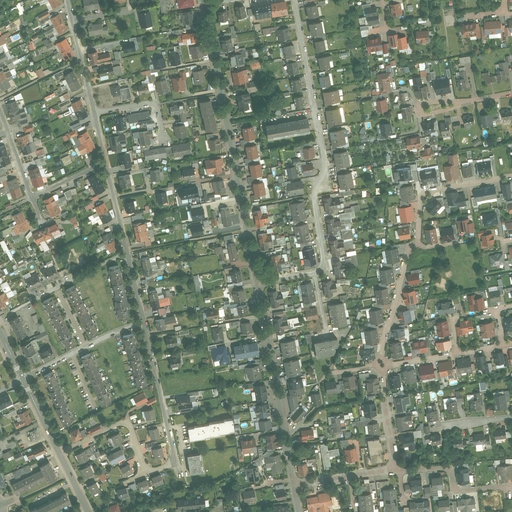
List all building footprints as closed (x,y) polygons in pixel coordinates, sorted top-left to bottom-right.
[(83,0),(85,9),(90,9),(90,7),(99,5),(98,0),(83,0)] [(172,0),(160,0),(163,13),(168,12),(166,4),(173,3),(172,0)] [(286,1),(270,3),(272,15),(273,16),(288,13),(286,1)] [(270,3),(254,6),(256,18),(272,15),(270,3)] [(394,4),(391,5),(393,15),(402,14),(400,3),(394,4)] [(316,5),(307,6),(309,18),(318,16),(316,5)] [(244,6),(236,7),(237,17),(241,16),(241,18),(246,17),(245,12),(244,6)] [(371,8),(366,9),(367,17),(368,16),(378,14),(376,7),(371,8)] [(47,11),(39,15),(41,19),(48,15),(50,14),(47,11)] [(149,11),(139,13),(142,27),(152,25),(149,11)] [(192,11),(181,13),(183,24),(185,24),(193,22),(193,19),(192,11)] [(227,11),(218,12),(220,21),(223,20),(223,21),(228,20),(227,11)] [(50,18),(48,20),(50,25),(54,23),(55,25),(55,26),(63,21),(59,13),(50,18)] [(378,14),(368,16),(369,24),(380,22),(378,14)] [(41,19),(39,20),(41,24),(46,21),(48,20),(50,18),(48,15),(41,19)] [(63,21),(55,26),(59,33),(67,29),(63,21)] [(321,21),(310,23),(312,35),(314,34),(323,33),(322,33),(321,21)] [(501,21),(493,22),(494,34),(497,33),(498,32),(501,32),(501,25),(501,21)] [(493,22),(485,22),(485,27),(486,33),(489,33),(490,34),(494,34),(493,22)] [(102,23),(88,26),(90,35),(103,32),(103,33),(104,33),(102,27),(102,23)] [(287,28),(277,29),(277,30),(279,40),(289,38),(287,28)] [(429,31),(417,32),(418,42),(429,41),(429,31)] [(196,33),(178,36),(179,43),(187,42),(187,44),(189,44),(198,42),(196,33)] [(397,34),(389,36),(390,43),(391,46),(399,45),(398,38),(397,34)] [(381,37),(374,38),(377,50),(383,49),(382,44),(381,37)] [(398,38),(399,45),(399,48),(408,47),(406,37),(398,38)] [(231,38),(221,40),(223,51),(229,50),(229,49),(233,49),(231,38)] [(374,38),(368,39),(370,51),(377,50),(374,38)] [(66,39),(57,43),(61,51),(69,47),(66,39)] [(134,40),(121,43),(123,52),(136,50),(134,40)] [(322,40),(315,41),(317,51),(325,50),(323,40),(322,40)] [(198,46),(191,47),(191,48),(193,57),(203,55),(201,45),(198,46)] [(294,45),(284,46),(286,57),(289,57),(290,57),(290,56),(296,55),(294,45)] [(61,51),(56,53),(58,58),(63,56),(65,59),(74,54),(70,47),(69,47),(61,51)] [(121,50),(114,52),(116,60),(119,59),(123,58),(121,50)] [(97,51),(89,53),(89,56),(88,57),(88,61),(90,60),(91,63),(100,61),(98,55),(97,51)] [(110,53),(98,55),(100,61),(111,59),(110,53)] [(170,55),(172,65),(180,63),(178,55),(178,53),(176,54),(170,55)] [(240,54),(231,56),(231,60),(232,66),(236,66),(237,66),(237,65),(244,64),(243,56),(242,54),(240,54)] [(324,56),(318,57),(318,58),(320,68),(325,68),(330,67),(329,59),(332,59),(332,55),(324,56)] [(163,57),(153,59),(155,67),(155,68),(159,67),(165,66),(163,57)] [(297,62),(287,63),(288,69),(290,69),(291,73),(299,72),(297,62)] [(505,62),(499,63),(500,71),(497,71),(498,75),(499,81),(506,79),(506,76),(507,75),(506,66),(505,62)] [(112,65),(99,69),(98,66),(101,79),(101,78),(100,76),(114,73),(115,75),(122,74),(122,73),(121,73),(120,65),(113,67),(112,64),(112,65)] [(203,69),(194,71),(195,76),(196,83),(205,81),(204,76),(204,73),(203,73),(203,69)] [(62,70),(54,74),(57,81),(61,79),(59,77),(64,74),(62,70)] [(246,70),(233,73),(235,83),(248,81),(246,70)] [(466,70),(460,71),(461,79),(458,79),(459,89),(467,87),(466,84),(468,84),(466,74),(466,70)] [(73,71),(64,75),(68,83),(77,79),(73,71)] [(391,72),(378,75),(381,88),(389,87),(388,80),(389,79),(392,79),(391,72)] [(498,75),(490,76),(489,72),(482,73),(483,78),(486,78),(486,79),(485,79),(486,84),(491,83),(491,82),(499,81),(498,75)] [(328,75),(320,76),(322,86),(330,84),(328,75)] [(181,77),(175,78),(176,80),(173,81),(175,91),(184,89),(183,79),(182,76),(181,77)] [(420,77),(414,78),(415,88),(418,87),(422,86),(420,77)] [(7,78),(0,81),(0,85),(2,90),(11,86),(8,81),(7,78)] [(300,78),(291,80),(293,91),(302,89),(300,78)] [(77,79),(68,83),(72,91),(81,86),(77,79)] [(166,79),(156,81),(159,94),(159,93),(159,92),(168,91),(168,92),(169,91),(166,79)] [(449,79),(442,80),(444,92),(451,91),(449,79)] [(442,80),(435,81),(438,94),(444,92),(442,80)] [(148,83),(138,85),(140,94),(150,92),(148,83)] [(129,87),(120,89),(119,85),(111,87),(114,96),(121,95),(122,100),(132,98),(129,87)] [(422,86),(418,87),(419,91),(416,91),(417,97),(420,97),(428,96),(427,92),(429,92),(428,86),(422,86)] [(330,91),(324,92),(325,98),(338,95),(337,90),(330,91)] [(249,93),(237,95),(240,110),(249,109),(248,102),(251,101),(249,93)] [(404,93),(401,94),(402,100),(401,100),(401,103),(406,102),(406,99),(409,99),(408,93),(404,93)] [(303,95),(294,97),(296,109),(305,107),(303,95)] [(338,95),(325,98),(326,103),(332,102),(339,101),(338,95)] [(69,99),(59,104),(60,107),(71,102),(69,99)] [(80,99),(72,103),(71,102),(75,111),(84,107),(80,99)] [(211,99),(200,101),(203,117),(203,116),(206,131),(217,129),(214,114),(211,99)] [(383,100),(377,101),(378,101),(378,105),(378,106),(378,108),(379,109),(379,111),(387,110),(387,106),(387,105),(387,104),(386,103),(385,99),(383,100)] [(16,101),(7,104),(10,113),(19,110),(19,109),(16,101)] [(184,104),(170,106),(171,113),(180,112),(181,117),(187,116),(184,104)] [(412,106),(402,108),(404,118),(412,116),(411,113),(413,113),(412,106)] [(84,107),(75,111),(79,119),(88,115),(84,107)] [(24,108),(19,109),(19,110),(10,113),(13,123),(18,122),(26,119),(27,118),(24,108)] [(330,109),(326,110),(327,115),(328,114),(328,116),(328,117),(340,115),(340,114),(338,115),(337,108),(339,108),(330,109)] [(511,110),(508,111),(508,109),(502,110),(504,119),(510,118),(511,117),(511,110)] [(148,111),(131,114),(131,115),(133,122),(139,121),(140,125),(153,123),(152,118),(150,119),(148,111)] [(490,114),(482,115),(484,126),(493,125),(492,121),(491,114),(490,114)] [(340,115),(328,117),(328,119),(329,123),(329,124),(333,123),(341,122),(341,121),(339,122),(338,115),(340,115)] [(470,115),(464,116),(466,125),(475,124),(474,116),(470,116),(470,115)] [(125,116),(116,118),(117,126),(119,125),(119,129),(118,129),(118,130),(127,128),(126,122),(125,116)] [(26,119),(18,122),(20,128),(23,126),(28,125),(26,119)] [(298,121),(296,121),(278,124),(275,125),(275,124),(266,126),(268,139),(310,131),(308,119),(298,120),(298,121)] [(434,123),(430,123),(430,122),(424,123),(426,133),(435,131),(434,123)] [(446,122),(440,123),(443,137),(451,135),(449,124),(449,122),(446,122)] [(391,123),(381,125),(383,134),(383,135),(389,134),(392,133),(391,123)] [(28,125),(23,126),(25,132),(34,129),(32,124),(28,125)] [(177,125),(175,126),(176,130),(177,130),(178,137),(177,137),(187,136),(185,124),(177,125)] [(75,129),(68,133),(70,138),(73,136),(76,135),(78,134),(75,129)] [(334,131),(330,131),(330,132),(331,136),(332,136),(332,138),(331,138),(332,138),(344,136),(342,136),(341,130),(343,129),(334,131)] [(149,130),(139,132),(141,132),(141,136),(140,136),(142,145),(149,144),(151,143),(150,136),(154,136),(153,130),(149,130)] [(87,131),(78,136),(80,138),(78,139),(77,137),(74,138),(78,146),(91,139),(87,131)] [(27,134),(18,137),(21,146),(30,143),(27,134)] [(119,135),(111,137),(111,142),(112,142),(112,143),(113,145),(112,145),(112,146),(113,150),(115,150),(122,149),(120,142),(125,141),(125,143),(126,143),(125,135),(119,136),(119,135)] [(344,136),(332,138),(332,139),(332,140),(332,141),(333,145),(337,144),(345,143),(343,143),(342,137),(344,136)] [(419,137),(408,139),(409,148),(418,147),(418,148),(421,147),(419,137)] [(214,139),(209,140),(211,150),(221,148),(219,138),(214,139)] [(78,146),(82,154),(95,147),(91,139),(78,146)] [(30,143),(21,146),(24,154),(33,151),(30,143)] [(190,143),(173,146),(174,155),(174,156),(183,155),(183,153),(192,152),(190,143)] [(173,146),(165,147),(167,156),(174,155),(173,146)] [(165,147),(145,151),(146,159),(154,157),(155,158),(167,156),(165,147)] [(307,148),(304,148),(304,149),(305,158),(314,157),(314,153),(314,150),(313,150),(312,147),(307,148)] [(430,147),(425,148),(426,152),(422,153),(423,159),(432,157),(430,147)] [(44,163),(42,156),(45,156),(43,148),(35,151),(37,158),(34,159),(35,166),(44,163)] [(338,152),(334,153),(335,156),(336,156),(336,159),(336,160),(348,157),(346,157),(345,151),(347,151),(347,150),(338,152)] [(8,154),(0,156),(0,160),(1,165),(11,162),(8,154)] [(129,154),(120,156),(122,168),(131,167),(132,167),(131,164),(129,154)] [(61,159),(63,164),(70,160),(68,155),(61,159)] [(53,160),(55,166),(61,163),(58,157),(53,160)] [(348,157),(336,160),(337,163),(336,163),(337,166),(337,167),(341,166),(349,164),(348,164),(346,158),(348,158),(348,157)] [(215,159),(206,161),(207,168),(208,169),(208,171),(210,172),(213,172),(213,173),(216,172),(222,171),(222,170),(221,164),(223,164),(221,158),(215,159)] [(453,160),(450,161),(450,166),(446,166),(447,171),(446,171),(447,180),(459,178),(456,165),(455,165),(454,163),(453,160)] [(491,161),(484,162),(486,173),(493,172),(492,166),(491,161)] [(477,163),(478,168),(479,174),(486,173),(484,162),(477,163)] [(306,165),(302,165),(302,166),(303,169),(302,171),(302,172),(304,173),(304,174),(314,172),(312,164),(306,165)] [(469,166),(463,167),(465,177),(472,175),(471,170),(470,165),(469,166)] [(295,166),(287,168),(289,178),(297,176),(295,166)] [(38,167),(29,170),(32,179),(41,175),(38,167)] [(407,179),(408,179),(413,178),(412,171),(411,167),(408,167),(396,169),(398,180),(399,180),(407,179)] [(194,168),(183,170),(185,179),(196,177),(194,168)] [(160,169),(151,170),(152,181),(162,179),(161,176),(164,176),(163,172),(160,172),(160,169)] [(422,171),(421,171),(423,178),(424,184),(438,182),(437,177),(435,169),(422,171)] [(342,173),(338,174),(339,178),(340,181),(339,181),(352,179),(350,179),(349,173),(350,172),(342,173)] [(97,174),(88,178),(92,186),(101,182),(97,174)] [(128,174),(119,177),(121,184),(122,188),(131,185),(128,174)] [(41,175),(32,179),(35,187),(44,184),(42,178),(41,175)] [(16,178),(7,182),(9,186),(10,190),(19,187),(16,178)] [(352,179),(339,181),(340,181),(340,184),(341,188),(345,187),(353,186),(353,185),(351,186),(350,179),(352,179)] [(222,180),(213,182),(213,183),(214,182),(216,194),(219,194),(225,193),(224,189),(222,180)] [(101,182),(92,186),(96,194),(105,189),(101,182)] [(291,183),(289,184),(289,185),(291,194),(303,192),(301,182),(291,183)] [(502,184),(504,199),(506,198),(511,197),(511,191),(511,183),(502,184)] [(405,187),(401,187),(401,188),(402,194),(414,192),(413,185),(405,187)] [(169,187),(166,187),(167,191),(172,190),(173,194),(175,193),(175,189),(174,186),(169,187)] [(19,187),(10,190),(11,193),(13,198),(22,195),(19,187)] [(197,187),(180,190),(181,199),(199,195),(197,187)] [(489,187),(482,188),(482,189),(475,190),(476,197),(477,200),(477,199),(481,199),(490,197),(490,198),(497,197),(495,187),(489,188),(489,187)] [(70,189),(64,192),(67,199),(72,196),(72,195),(70,189)] [(166,191),(157,193),(159,202),(164,202),(164,200),(167,200),(166,191)] [(414,192),(402,194),(403,199),(403,200),(407,200),(415,198),(414,192)] [(457,192),(447,194),(448,199),(449,204),(450,204),(459,203),(458,195),(457,192)] [(458,195),(459,203),(459,206),(466,205),(467,204),(466,201),(465,194),(458,195)] [(53,196),(44,200),(48,208),(57,204),(56,201),(53,196)] [(86,204),(97,199),(96,196),(85,201),(86,204)] [(331,197),(324,198),(325,206),(340,203),(339,199),(331,200),(331,197)] [(436,198),(435,200),(441,206),(442,206),(445,206),(444,200),(443,197),(436,198)] [(434,199),(426,208),(434,214),(441,206),(435,200),(434,199)] [(133,201),(125,203),(127,212),(135,210),(134,206),(133,201)] [(298,202),(291,203),(293,212),(304,210),(303,206),(304,206),(303,201),(298,202)] [(93,202),(85,206),(88,210),(95,206),(93,202)] [(340,203),(325,206),(326,213),(333,212),(333,208),(344,206),(343,202),(340,203)] [(104,203),(96,207),(98,212),(89,217),(90,220),(99,215),(108,211),(104,203)] [(57,204),(48,208),(52,216),(61,212),(58,206),(57,204)] [(186,210),(188,220),(205,217),(203,207),(199,208),(198,204),(189,205),(190,209),(186,210)] [(410,206),(406,207),(401,208),(402,215),(401,215),(402,222),(414,220),(411,206),(410,206)] [(228,207),(221,208),(222,217),(230,216),(228,207)] [(261,210),(254,211),(256,219),(263,217),(262,213),(261,210)] [(304,210),(293,212),(294,220),(299,219),(306,218),(306,213),(304,214),(304,210)] [(108,211),(99,215),(100,216),(94,219),(95,221),(101,218),(103,223),(112,218),(108,211)] [(22,212),(13,216),(17,224),(26,219),(22,212)] [(483,215),(485,225),(498,223),(496,217),(496,213),(483,215)] [(230,216),(222,217),(223,222),(224,226),(231,224),(230,216)] [(334,218),(326,219),(328,227),(345,224),(352,222),(351,218),(350,216),(340,218),(340,220),(334,221),(334,218)] [(263,217),(256,219),(257,226),(264,225),(263,221),(263,217)] [(26,219),(17,224),(21,232),(30,227),(26,219)] [(468,219),(458,220),(460,230),(469,229),(470,228),(469,223),(468,219)] [(141,222),(134,224),(136,232),(146,230),(149,229),(147,222),(145,223),(141,223),(141,222)] [(56,223),(49,227),(53,235),(61,232),(56,223)] [(201,224),(192,226),(193,235),(203,234),(201,224)] [(300,225),(295,226),(296,235),(309,232),(307,224),(300,225)] [(345,224),(328,227),(329,234),(336,233),(336,230),(345,228),(345,224)] [(48,227),(41,230),(41,231),(45,239),(47,239),(51,236),(53,235),(49,227),(48,227)] [(402,228),(399,229),(401,239),(411,237),(409,228),(409,227),(402,228)] [(435,228),(426,230),(428,242),(437,240),(435,229),(435,228)] [(453,228),(446,229),(446,230),(444,231),(443,232),(444,240),(455,238),(454,233),(453,228)] [(146,230),(136,232),(138,241),(145,239),(145,238),(148,237),(146,230)] [(41,231),(33,235),(37,244),(40,242),(45,240),(45,239),(41,231)] [(111,232),(102,236),(105,241),(106,244),(115,240),(111,232)] [(309,232),(296,235),(297,235),(298,242),(300,242),(309,240),(310,240),(308,233),(309,232)] [(265,233),(258,234),(260,242),(267,240),(266,236),(265,233)] [(492,233),(483,235),(484,245),(494,243),(493,240),(494,240),(493,236),(492,236),(492,233)] [(267,240),(260,242),(261,249),(268,248),(268,244),(273,244),(273,245),(281,243),(281,241),(280,238),(272,239),(267,240)] [(337,239),(330,241),(331,248),(347,245),(353,244),(352,240),(337,243),(337,239)] [(9,260),(12,259),(3,240),(0,241),(0,245),(2,251),(5,250),(9,260)] [(45,240),(40,242),(45,251),(49,249),(45,240)] [(115,240),(106,244),(110,252),(119,247),(115,240)] [(234,242),(227,243),(229,252),(236,250),(235,242),(234,242)] [(347,245),(331,248),(333,256),(340,254),(339,251),(347,249),(347,245)] [(307,249),(303,250),(304,258),(315,256),(314,254),(313,248),(307,249)] [(394,248),(386,250),(387,256),(399,254),(398,248),(394,248)] [(236,250),(229,252),(230,257),(231,260),(238,259),(236,250)] [(399,254),(387,256),(388,262),(388,263),(392,262),(400,261),(399,254)] [(502,254),(491,256),(492,265),(498,264),(504,263),(505,263),(504,261),(503,255),(502,254)] [(278,255),(272,256),(273,263),(278,262),(280,262),(279,258),(278,255)] [(315,256),(304,258),(305,265),(306,265),(310,264),(316,263),(315,258),(315,256)] [(149,257),(140,259),(141,261),(142,261),(143,267),(151,265),(150,262),(149,257)] [(273,263),(274,271),(282,270),(281,269),(283,269),(284,270),(291,268),(291,267),(290,260),(288,261),(285,261),(280,262),(278,262),(273,263)] [(340,260),(333,262),(335,269),(341,268),(341,264),(340,260)] [(54,264),(48,267),(54,280),(60,277),(58,272),(54,264)] [(126,299),(118,265),(110,267),(112,276),(109,276),(109,278),(112,277),(115,293),(113,293),(114,295),(116,294),(117,301),(116,302),(117,310),(115,311),(116,313),(118,312),(120,319),(128,317),(125,300),(126,299)] [(151,265),(143,267),(145,276),(153,274),(152,270),(151,265)] [(48,267),(42,270),(46,278),(49,282),(54,280),(48,267)] [(335,269),(334,269),(336,277),(343,275),(342,272),(348,271),(347,267),(346,267),(341,268),(335,269)] [(383,270),(381,270),(382,276),(393,274),(392,269),(392,268),(383,270)] [(240,270),(231,272),(233,282),(242,280),(240,270)] [(41,281),(37,273),(31,276),(37,288),(43,286),(43,285),(41,281)] [(412,274),(408,275),(410,284),(420,282),(420,278),(418,277),(418,274),(418,273),(412,274)] [(393,274),(382,276),(383,282),(383,283),(385,282),(394,281),(393,274)] [(37,288),(31,276),(25,279),(29,287),(32,291),(37,288)] [(330,280),(323,282),(324,289),(336,287),(336,283),(332,283),(332,281),(330,281),(330,280)] [(305,284),(301,285),(303,293),(313,291),(312,283),(305,284)] [(98,333),(74,287),(74,286),(66,291),(69,297),(69,298),(70,297),(70,299),(71,299),(77,313),(78,313),(78,314),(78,315),(79,315),(85,328),(86,330),(90,337),(98,333)] [(336,287),(324,289),(326,296),(333,295),(332,291),(337,291),(336,287)] [(236,290),(230,291),(231,295),(233,295),(232,294),(234,293),(235,301),(246,299),(244,288),(236,290)] [(380,289),(376,290),(377,297),(388,295),(387,289),(387,288),(380,289)] [(157,290),(149,292),(151,300),(159,299),(157,290)] [(276,290),(270,292),(271,299),(278,298),(277,294),(276,290)] [(498,291),(489,292),(491,302),(501,300),(500,295),(500,290),(498,291)] [(313,291),(303,293),(305,302),(312,301),(315,300),(313,291)] [(415,291),(404,292),(405,296),(404,296),(404,300),(405,300),(406,303),(407,303),(416,302),(417,301),(415,291)] [(5,292),(0,295),(0,301),(4,300),(8,298),(6,294),(5,292)] [(482,297),(477,298),(476,299),(475,294),(468,295),(470,303),(474,303),(475,310),(480,309),(484,308),(482,297)] [(388,295),(377,297),(378,302),(378,303),(382,302),(389,301),(388,295)] [(55,304),(52,297),(44,301),(48,309),(45,310),(46,311),(48,310),(56,324),(53,326),(54,327),(56,326),(63,340),(61,341),(62,342),(64,341),(68,348),(76,344),(72,337),(73,337),(71,335),(64,322),(65,322),(63,319),(63,320),(56,306),(57,306),(56,304),(55,304)] [(159,299),(151,300),(153,309),(160,307),(160,305),(168,303),(166,298),(166,297),(164,297),(159,299)] [(278,298),(271,299),(272,306),(279,305),(278,302),(278,298)] [(453,301),(439,304),(440,309),(439,309),(440,314),(455,311),(454,306),(453,301)] [(343,303),(329,305),(329,306),(330,310),(329,310),(330,313),(344,310),(342,303),(343,303)] [(247,305),(237,306),(239,315),(248,313),(247,305)] [(310,309),(305,310),(306,310),(306,314),(306,315),(306,317),(307,317),(307,320),(318,318),(317,308),(310,309)] [(218,309),(207,311),(208,318),(219,316),(218,309)] [(374,310),(370,311),(371,317),(382,315),(381,309),(374,310)] [(344,310),(330,313),(331,316),(332,319),(345,317),(344,310)] [(408,310),(399,311),(400,315),(399,315),(399,319),(400,319),(401,322),(412,320),(410,310),(408,310)] [(37,313),(32,316),(36,324),(41,321),(37,313)] [(382,315),(371,317),(372,323),(375,323),(383,321),(382,315)] [(23,320),(20,321),(18,316),(10,320),(19,338),(27,334),(22,325),(25,324),(23,320)] [(281,317),(274,318),(276,326),(283,324),(282,320),(281,317)] [(332,319),(331,319),(332,323),(333,327),(348,324),(347,324),(346,324),(345,317),(332,319)] [(164,318),(156,320),(158,329),(166,328),(165,324),(164,318)] [(447,320),(437,322),(438,329),(448,327),(447,320)] [(468,320),(465,320),(465,321),(461,322),(462,326),(463,333),(468,332),(468,330),(474,329),(472,320),(468,321),(468,320)] [(42,322),(36,324),(41,333),(46,330),(42,322)] [(250,322),(242,323),(243,333),(252,332),(250,322)] [(493,322),(480,324),(482,330),(493,328),(493,326),(494,326),(493,322)] [(283,324),(276,326),(277,333),(284,332),(284,329),(289,328),(288,323),(283,324)] [(219,327),(213,328),(214,339),(219,338),(219,340),(224,339),(222,331),(222,327),(219,327)] [(448,327),(438,329),(439,336),(450,334),(448,327)] [(400,329),(393,330),(394,337),(405,335),(404,328),(400,329)] [(493,328),(482,330),(483,337),(495,335),(495,331),(494,331),(493,328)] [(373,329),(365,331),(366,337),(377,335),(376,329),(373,329)] [(41,333),(38,334),(41,340),(49,336),(46,330),(41,333)] [(140,358),(138,350),(136,350),(132,333),(124,336),(128,353),(130,353),(138,387),(146,385),(145,377),(144,375),(141,360),(140,358)] [(175,335),(170,336),(169,336),(169,338),(167,338),(166,338),(168,347),(168,346),(177,344),(177,345),(178,345),(176,334),(175,335)] [(377,335),(366,337),(367,343),(367,344),(370,343),(378,342),(377,335)] [(337,338),(315,342),(317,356),(321,355),(321,354),(325,353),(325,354),(330,354),(330,352),(334,351),(335,349),(334,345),(338,344),(338,343),(337,338)] [(35,339),(22,345),(28,356),(32,354),(39,350),(40,352),(42,352),(39,346),(35,339)] [(286,341),(281,342),(282,345),(283,345),(284,348),(282,348),(282,349),(295,346),(297,346),(296,346),(295,346),(294,340),(295,340),(295,339),(286,341)] [(426,340),(420,341),(422,352),(428,351),(426,340)] [(451,340),(437,342),(438,349),(444,348),(444,349),(450,348),(452,345),(451,340)] [(420,341),(413,342),(415,353),(422,352),(420,341)] [(400,342),(390,343),(391,350),(402,348),(401,342),(400,342)] [(256,343),(235,347),(237,359),(258,354),(256,343)] [(217,348),(212,349),(212,350),(214,358),(219,357),(219,359),(219,360),(220,360),(221,364),(229,362),(226,346),(217,348)] [(295,346),(282,349),(284,355),(287,355),(296,353),(295,346)] [(42,352),(40,352),(43,359),(44,360),(55,355),(51,347),(42,352)] [(402,348),(391,350),(393,357),(403,355),(402,348)] [(373,349),(362,350),(362,353),(361,354),(361,356),(362,356),(363,357),(363,359),(365,359),(366,359),(367,359),(367,358),(373,357),(374,356),(374,353),(373,349)] [(39,350),(32,354),(36,362),(43,359),(40,352),(39,350)] [(503,352),(495,353),(496,364),(505,363),(504,357),(503,352)] [(111,402),(90,353),(82,357),(85,364),(86,366),(92,380),(91,380),(92,382),(93,382),(99,396),(98,396),(99,398),(100,398),(103,405),(111,402)] [(179,355),(173,356),(173,355),(173,358),(170,358),(171,367),(172,367),(172,366),(177,366),(177,365),(181,365),(180,354),(179,354),(179,355)] [(485,355),(477,356),(479,369),(483,368),(483,373),(489,372),(488,363),(486,363),(485,355)] [(471,358),(467,358),(467,359),(464,360),(466,371),(473,370),(471,358)] [(288,361),(285,361),(285,365),(287,365),(288,367),(286,368),(300,366),(300,365),(298,366),(297,360),(299,359),(288,361)] [(464,360),(462,360),(461,359),(458,360),(460,372),(466,371),(464,360)] [(452,361),(448,361),(448,363),(446,363),(448,375),(454,373),(453,369),(452,361)] [(446,363),(443,364),(443,362),(439,363),(440,371),(441,376),(448,375),(446,363)] [(433,364),(429,365),(430,366),(427,366),(429,378),(435,377),(434,370),(433,364)] [(252,366),(245,367),(246,373),(249,372),(250,379),(261,377),(259,368),(259,365),(252,366)] [(300,366),(286,368),(288,368),(288,371),(287,371),(287,375),(291,375),(301,373),(301,372),(300,373),(298,366),(300,366)] [(424,366),(420,366),(421,370),(423,379),(429,378),(427,366),(424,367),(424,366)] [(415,369),(404,371),(406,382),(410,382),(413,381),(417,380),(415,369)] [(72,421),(64,405),(66,404),(58,388),(60,388),(52,372),(44,376),(52,391),(50,392),(58,408),(56,409),(64,425),(72,421)] [(353,375),(344,377),(344,380),(346,389),(350,388),(350,387),(355,386),(353,375)] [(393,378),(390,378),(391,387),(392,387),(393,388),(396,388),(397,386),(401,386),(400,382),(399,376),(393,377),(393,378)] [(292,380),(289,381),(289,385),(291,385),(291,387),(290,388),(304,385),(302,385),(301,379),(302,379),(302,378),(292,380)] [(367,379),(368,392),(379,392),(378,378),(367,379)] [(335,381),(325,383),(327,392),(337,391),(336,385),(335,381)] [(265,384),(255,386),(257,399),(267,397),(265,384)] [(304,385),(290,388),(291,388),(292,391),(290,391),(291,395),(295,394),(305,392),(304,392),(302,386),(304,386),(304,385)] [(144,392),(134,397),(138,405),(148,400),(144,392)] [(9,394),(2,397),(6,406),(13,403),(9,394)] [(319,394),(312,395),(313,405),(321,404),(319,394)] [(505,394),(494,396),(495,404),(496,404),(497,408),(496,409),(506,408),(505,402),(506,401),(505,394)] [(188,395),(177,397),(178,404),(179,404),(191,402),(190,396),(190,395),(188,395)] [(409,396),(395,398),(396,398),(397,398),(398,405),(397,405),(398,410),(404,409),(406,409),(405,402),(409,402),(410,403),(409,396)] [(156,397),(147,402),(148,405),(156,401),(156,397)] [(295,397),(289,398),(292,411),(298,405),(296,397),(295,397)] [(475,400),(471,400),(472,410),(481,409),(480,405),(482,405),(481,399),(475,400)] [(456,401),(447,402),(449,413),(458,411),(458,408),(457,403),(456,401)] [(191,402),(179,404),(178,404),(178,405),(180,405),(181,411),(192,410),(194,409),(193,409),(192,402),(191,402)] [(374,403),(363,405),(365,416),(376,415),(374,403)] [(301,407),(291,417),(297,422),(306,412),(301,407)] [(153,409),(145,410),(145,411),(146,410),(148,419),(147,419),(155,417),(153,409)] [(22,420),(15,424),(17,428),(24,425),(32,421),(27,410),(19,414),(22,420)] [(433,410),(427,411),(429,421),(438,419),(437,410),(433,410)] [(331,416),(332,424),(340,423),(340,420),(344,419),(344,415),(331,416)] [(407,415),(398,417),(398,421),(399,421),(399,424),(400,429),(409,428),(408,422),(412,421),(412,415),(407,415)] [(209,423),(194,425),(194,426),(188,427),(190,439),(205,437),(205,436),(220,434),(220,433),(230,431),(235,430),(233,418),(224,419),(224,420),(209,422),(209,423)] [(268,420),(259,421),(261,429),(264,429),(265,428),(271,427),(270,419),(268,420)] [(340,423),(332,424),(333,431),(346,430),(345,426),(341,426),(340,423)] [(378,423),(368,424),(369,433),(379,432),(378,423)] [(87,432),(86,432),(88,436),(102,429),(100,425),(87,432)] [(78,428),(70,432),(70,433),(70,434),(70,436),(72,436),(74,440),(82,437),(82,436),(81,433),(80,431),(78,428)] [(157,428),(149,429),(149,430),(150,430),(152,438),(151,438),(159,437),(157,428)] [(312,429),(302,431),(302,437),(303,439),(306,438),(314,437),(312,429)] [(506,429),(495,430),(496,438),(507,437),(506,432),(506,429)] [(119,432),(108,438),(110,443),(111,443),(113,446),(121,442),(124,441),(122,436),(121,436),(119,432)] [(275,434),(266,435),(268,447),(275,446),(277,446),(277,442),(278,442),(277,437),(276,437),(275,434)] [(437,434),(431,435),(432,441),(432,444),(442,443),(441,435),(438,435),(437,434)] [(485,434),(475,435),(476,443),(487,442),(486,437),(485,437),(485,434)] [(413,436),(404,437),(404,435),(400,436),(401,441),(403,440),(404,446),(409,445),(410,449),(415,448),(414,444),(415,444),(413,436)] [(462,437),(454,438),(455,447),(463,445),(464,445),(463,441),(462,437)] [(252,439),(251,438),(248,439),(250,451),(257,450),(255,438),(252,439)] [(373,439),(369,440),(367,440),(368,447),(369,447),(382,445),(381,441),(380,441),(379,438),(373,439)] [(248,439),(245,439),(244,440),(241,440),(243,452),(250,451),(248,439)] [(43,445),(33,450),(33,451),(27,454),(29,459),(31,458),(30,457),(35,455),(36,456),(46,451),(47,450),(46,448),(45,448),(43,445)] [(122,445),(114,449),(114,448),(112,450),(113,453),(117,450),(118,451),(122,449),(124,448),(122,445)] [(327,445),(320,446),(324,469),(331,468),(329,455),(339,453),(338,448),(328,450),(327,445)] [(355,447),(349,448),(349,445),(345,446),(345,449),(346,457),(348,457),(349,461),(357,460),(355,447)] [(382,445),(369,447),(370,455),(382,453),(381,450),(383,450),(382,445)] [(91,447),(84,451),(86,454),(88,457),(94,454),(91,447)] [(162,447),(153,449),(154,454),(155,453),(156,457),(155,458),(163,456),(162,452),(163,451),(162,447)] [(113,453),(107,456),(111,464),(117,461),(122,458),(121,457),(125,455),(125,457),(125,456),(122,449),(118,451),(117,450),(113,453)] [(84,450),(76,454),(76,455),(78,454),(80,458),(78,458),(81,462),(89,458),(88,457),(86,454),(84,451),(84,450)] [(9,451),(2,454),(5,459),(11,457),(9,451)] [(21,452),(14,456),(15,458),(16,461),(24,458),(21,452)] [(199,453),(187,455),(190,473),(202,472),(199,453)] [(382,453),(370,455),(372,455),(373,462),(383,461),(382,457),(384,457),(384,453),(382,453)] [(279,454),(270,456),(270,457),(269,457),(265,458),(267,466),(267,464),(272,463),(273,473),(282,471),(279,454)] [(259,457),(258,458),(254,460),(256,462),(257,465),(263,464),(262,458),(262,455),(259,457)] [(57,477),(49,461),(40,465),(41,465),(43,469),(47,479),(49,482),(57,477)] [(307,463),(298,465),(300,475),(309,473),(308,468),(307,463)] [(125,466),(121,468),(125,476),(129,474),(128,473),(132,471),(133,472),(129,464),(126,466),(125,466)] [(511,464),(510,465),(499,466),(499,472),(503,472),(504,478),(511,477),(511,464)] [(29,465),(23,467),(26,473),(26,474),(32,471),(29,465)] [(89,465),(82,469),(83,468),(85,472),(84,473),(86,477),(85,477),(86,477),(94,473),(92,468),(91,469),(89,465)] [(257,466),(248,468),(249,475),(250,475),(251,480),(250,480),(259,478),(257,466)] [(23,467),(12,472),(16,479),(21,476),(21,475),(26,473),(23,467)] [(43,469),(12,484),(17,494),(28,489),(28,488),(47,479),(43,469)] [(457,471),(458,482),(470,481),(469,470),(457,471)] [(161,475),(152,478),(153,480),(155,485),(155,486),(155,485),(163,482),(163,483),(161,475)] [(417,479),(410,480),(411,484),(411,489),(412,489),(423,488),(422,479),(421,476),(417,477),(417,479)] [(443,476),(432,477),(434,488),(444,487),(443,476)] [(146,480),(138,483),(141,491),(141,490),(148,487),(149,488),(149,487),(147,482),(146,480)] [(95,482),(88,486),(89,485),(93,493),(92,494),(100,490),(95,482)] [(369,482),(362,483),(362,489),(360,489),(361,494),(370,493),(370,492),(370,489),(369,483),(369,482)] [(126,487),(117,491),(120,498),(120,497),(128,494),(128,495),(129,495),(126,488),(126,487)] [(393,488),(383,489),(383,490),(384,490),(385,497),(383,497),(396,496),(395,492),(394,492),(393,488)] [(245,492),(242,492),(243,492),(244,502),(256,500),(254,490),(245,492)] [(285,490),(277,491),(278,499),(287,498),(285,490)] [(52,501),(49,502),(36,509),(36,508),(31,510),(31,511),(49,511),(66,504),(71,502),(66,492),(61,495),(62,496),(52,501)] [(329,492),(318,494),(318,496),(307,498),(308,503),(307,503),(308,508),(309,508),(309,511),(331,511),(329,511),(327,505),(333,504),(332,498),(330,499),(329,492)] [(396,496),(383,497),(383,498),(385,497),(386,505),(384,505),(397,504),(397,503),(395,504),(395,500),(396,500),(396,496)] [(205,497),(195,498),(191,498),(192,506),(196,506),(196,505),(197,505),(197,507),(199,507),(199,508),(203,507),(203,506),(206,506),(205,497)] [(188,499),(177,500),(178,509),(181,509),(182,510),(185,509),(185,508),(188,508),(187,506),(189,506),(189,507),(192,506),(191,498),(188,499)] [(463,500),(458,500),(459,508),(464,508),(464,511),(471,511),(471,507),(476,507),(475,499),(471,499),(470,498),(464,499),(464,498),(463,498),(463,500)] [(430,511),(429,500),(410,502),(411,506),(411,511),(413,511),(420,511),(420,509),(423,509),(423,511),(422,511),(430,511)] [(449,500),(439,501),(440,510),(450,509),(450,505),(449,500)]
